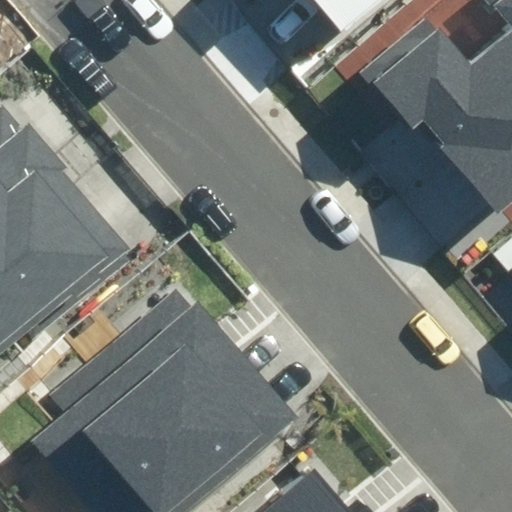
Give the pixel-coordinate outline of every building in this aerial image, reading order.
[(334,0),(345,11),(356,0),(334,0)] [(369,64),(487,201),(511,179),(511,0),(498,0),(501,3),(455,43),(429,12),(369,64)] [(0,313),(111,214),(0,90),(0,313)] [(13,418),(96,511),(153,511),(286,395),(176,272),(13,418)] [(380,511),(356,485),(342,497),(305,456),(242,511),(380,511)]
